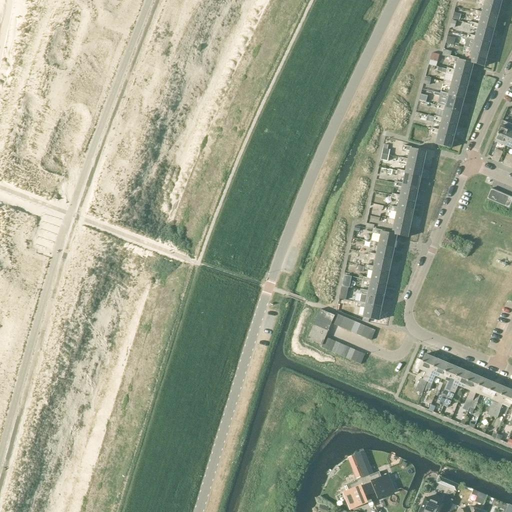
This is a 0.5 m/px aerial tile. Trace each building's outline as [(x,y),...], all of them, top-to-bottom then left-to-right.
[(496,19),(500,7),(485,3),(485,1),(483,0),(477,0),(476,3),(484,5),(482,13),(482,15),(496,19)] [(481,17),(479,25),(478,27),(493,31),(496,19),(482,15),(482,13),(474,11),(473,15),(481,17)] [(478,30),(476,37),(475,39),(490,43),(493,31),(478,27),(479,25),(471,23),(470,27),(478,30)] [(473,49),(472,51),(487,55),(490,43),(475,39),(476,37),(468,35),(466,39),(475,41),(473,49)] [(483,67),(487,55),(472,51),(473,49),(464,46),(463,51),(471,53),(469,63),(474,64),(483,67)] [(456,70),(455,72),(470,76),(474,64),(469,63),(459,60),(459,59),(451,56),(450,61),(458,63),(456,70)] [(445,74),(444,80),(445,80),(453,83),(452,84),(467,88),(470,76),(455,72),(456,70),(447,68),(446,69),(445,74)] [(467,88),(452,84),(453,83),(445,80),(443,85),(451,87),(449,95),(449,96),(464,100),(467,88)] [(438,104),(446,106),(446,108),(460,112),(464,100),(449,96),(449,95),(440,92),(440,93),(439,97),(437,104),(438,104)] [(457,124),(460,112),(446,108),(446,106),(438,104),(437,109),(445,111),(443,118),(442,120),(457,124)] [(442,123),(440,130),(439,132),(454,136),(457,124),(442,120),(443,118),(435,116),(433,121),(442,123)] [(494,142),(505,146),(511,131),(511,129),(511,124),(503,121),(494,142)] [(438,135),(436,145),(451,149),(454,136),(439,132),(440,130),(432,128),(430,133),(438,135)] [(384,144),(382,154),(389,155),(390,150),(387,150),(388,145),(384,144)] [(403,150),(411,152),(409,159),(409,161),(424,164),(426,152),(412,149),(412,147),(404,146),(403,150)] [(496,149),(491,159),(499,162),(503,152),(496,149)] [(511,155),(507,154),(503,164),(510,167),(511,161),(511,155)] [(408,164),(407,171),(406,173),(421,176),(424,164),(409,161),(409,159),(401,157),(400,162),(408,164)] [(404,185),(418,189),(421,176),(406,173),(407,171),(399,170),(398,174),(406,176),(404,184),(404,185)] [(416,201),(418,189),(404,185),(404,184),(396,182),(395,186),(403,188),(402,196),(401,198),(416,201)] [(486,199),(492,202),(496,191),(491,189),(486,199)] [(502,193),(496,191),(492,202),(498,204),(502,193)] [(498,204),(503,207),(508,196),(502,193),(498,204)] [(400,200),(399,208),(398,210),(413,213),(416,201),(401,198),(402,196),(393,194),(392,199),(400,200)] [(509,209),(511,201),(511,197),(508,196),(503,207),(509,209)] [(411,225),(413,213),(398,210),(399,208),(391,206),(390,211),(398,212),(396,220),(396,222),(411,225)] [(411,225),(396,222),(396,220),(388,218),(387,223),(395,225),(393,234),(397,235),(408,237),(411,225)] [(382,235),(380,243),(380,244),(394,247),(397,235),(393,234),(382,232),(383,231),(375,229),(374,233),(382,235)] [(377,255),(377,256),(391,260),(394,247),(380,244),(380,243),(372,241),(371,245),(379,247),(377,255)] [(389,272),(391,260),(377,256),(377,255),(369,253),(368,258),(376,260),(375,267),(374,269),(389,272)] [(372,279),(372,281),(386,284),(389,272),(374,269),(375,267),(367,265),(366,270),(374,271),(372,279)] [(384,296),(386,284),(372,281),(372,279),(364,277),(363,282),(371,283),(369,291),(369,293),(384,296)] [(368,296),(367,304),(366,305),(381,308),(384,296),(369,293),(369,291),(361,289),(360,294),(368,296)] [(381,308),(366,305),(367,304),(359,302),(358,306),(366,308),(364,317),(363,317),(362,321),(368,322),(369,318),(378,321),(381,308)] [(334,316),(320,309),(313,324),(328,330),(331,323),(334,316)] [(335,313),(334,316),(331,323),(336,326),(340,316),(335,313)] [(345,318),(340,316),(336,326),(341,328),(345,318)] [(350,320),(345,318),(341,328),(346,330),(350,320)] [(350,320),(346,330),(351,332),(356,322),(350,320)] [(351,332),(356,334),(360,324),(356,322),(351,332)] [(307,339),(322,345),(325,338),(328,330),(313,324),(307,339)] [(360,324),(356,334),(361,336),(365,326),(360,324)] [(361,336),(366,338),(370,328),(365,326),(361,336)] [(366,338),(370,340),(371,341),(375,331),(370,328),(366,338)] [(321,348),(326,350),(330,340),(325,338),(322,345),(321,348)] [(326,350),(331,352),(335,342),(330,340),(326,350)] [(340,344),(335,342),(331,352),(336,354),(340,344)] [(345,346),(340,344),(336,354),(341,356),(345,346)] [(341,356),(346,358),(350,348),(345,346),(341,356)] [(355,351),(350,348),(346,358),(351,360),(355,351)] [(360,353),(355,351),(351,360),(356,363),(360,353)] [(360,353),(356,363),(361,365),(365,355),(360,353)] [(428,382),(437,360),(426,355),(423,361),(417,359),(412,371),(418,374),(420,370),(426,372),(423,380),(420,379),(415,391),(422,394),(424,388),(427,382),(428,382)] [(442,379),(449,364),(437,360),(428,382),(427,382),(424,388),(429,390),(433,380),(435,376),(442,379)] [(446,402),(460,369),(449,364),(442,379),(448,381),(445,390),(440,401),(446,402)] [(465,388),(471,374),(460,369),(446,402),(449,404),(451,400),(452,400),(458,385),(465,388)] [(476,393),(482,378),(471,374),(465,388),(470,391),(467,399),(463,410),(468,412),(470,407),(476,393)] [(487,398),(494,383),(482,378),(476,393),(470,407),(474,409),(480,395),(487,398)] [(493,417),(499,403),(505,388),(494,383),(487,398),(493,400),(490,408),(487,414),(493,417)] [(511,390),(505,388),(499,403),(493,417),(497,418),(500,412),(499,412),(502,404),(510,407),(511,402),(511,390)] [(359,469),(365,467),(359,453),(354,455),(359,467),(359,469)] [(359,467),(353,470),(356,478),(362,475),(359,469),(359,467)] [(378,472),(363,478),(370,495),(375,492),(377,498),(394,492),(387,475),(381,478),(378,472)] [(363,478),(347,485),(350,490),(343,493),(350,510),(366,503),(364,497),(370,495),(363,478)] [(459,485),(451,482),(448,488),(456,491),(459,485)] [(478,493),(474,501),(483,504),(486,496),(478,493)] [(419,511),(438,511),(439,511),(447,511),(453,500),(445,497),(441,505),(426,499),(426,498),(425,498),(425,499),(419,511)]
